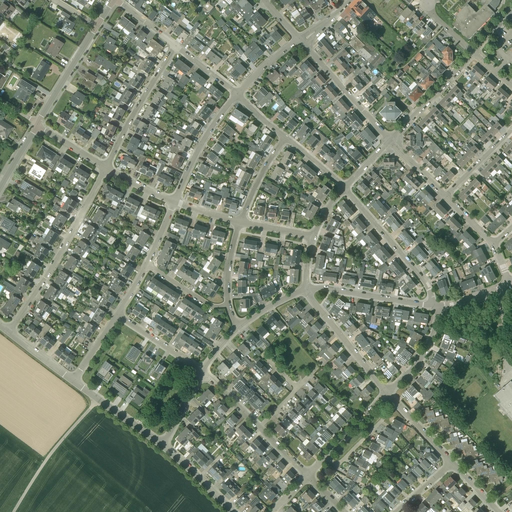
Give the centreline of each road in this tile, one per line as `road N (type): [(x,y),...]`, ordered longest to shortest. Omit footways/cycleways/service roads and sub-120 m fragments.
road 1 (residential): [(7,331),(105,167)]
road 2 (residential): [(437,305),(344,186)]
road 3 (unclassified): [(13,511),(97,399)]
road 4 (residential): [(105,167),(174,46)]
road 5 (residential): [(305,289),(437,305)]
road 6 (residential): [(386,393),(305,289)]
road 7 (residential): [(389,141),(305,45)]
road 8 (residential): [(173,202),(197,148),(237,94)]
road 9 (residential): [(389,141),(472,52)]
